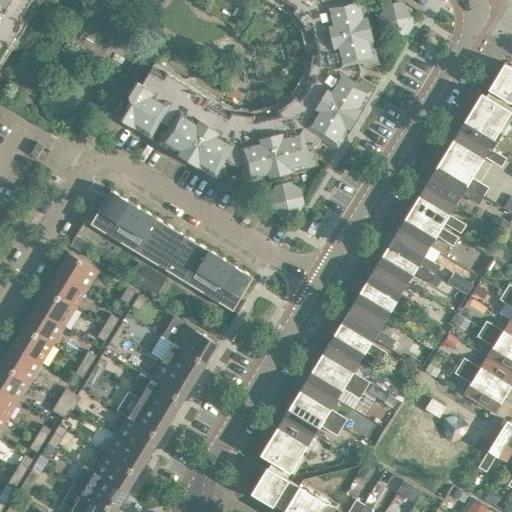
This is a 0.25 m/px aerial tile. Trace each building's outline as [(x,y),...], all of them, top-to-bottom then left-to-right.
[(0,0),(0,58),(3,63),(12,49),(16,48),(19,43),(18,39),(34,13),(35,13),(37,10),(36,10),(42,0),(0,0)] [(267,0),(278,6),(278,7),(281,9),(281,8),(293,15),(306,6),(309,0),(267,0)] [(309,0),(306,6),(293,15),(293,16),(293,20),(297,25),(301,26),(304,40),(303,40),(304,41),(371,25),(370,23),(368,23),(362,0),(309,0)] [(407,33),(414,22),(411,9),(399,2),(386,5),(379,16),(382,29),(394,36),(407,33)] [(190,158),(191,159),(218,175),(227,160),(231,163),(237,164),(241,162),(245,180),(277,172),(277,174),(283,173),(282,171),(314,163),(309,146),(314,145),(319,141),(321,138),(336,147),(353,119),(355,120),(357,116),(356,115),(373,87),(357,78),(360,74),(361,68),(360,64),(377,60),(369,28),(371,28),(371,25),(304,41),(304,43),(305,43),(308,57),(305,59),(304,66),(306,69),(299,81),(298,81),(297,84),(290,96),(285,96),(280,99),(280,104),(266,107),(266,106),(262,107),(262,108),(249,111),(246,108),(240,107),(236,109),(224,102),(225,101),(223,100),(187,159),(189,160),(190,158)] [(156,61),(154,65),(142,59),(131,77),(137,80),(129,94),(130,100),(132,101),(123,116),(122,115),(120,118),(124,120),(125,119),(186,156),(185,157),(187,159),(223,100),(222,99),(221,100),(195,84),(194,80),(189,77),(185,78),(159,62),(159,61),(156,59),(155,61),(156,61)] [(481,92),(459,129),(488,147),(511,107),(511,66),(504,62),(488,88),(490,89),(487,95),(481,92)] [(484,155),(501,166),(507,158),(488,147),(459,129),(448,147),(478,166),(484,155)] [(38,142),(31,153),(44,161),(51,149),(38,142)] [(489,187),(472,176),(478,166),(448,147),(436,166),(484,195),(489,187)] [(462,193),(479,203),(484,195),(436,166),(425,184),(455,203),(462,193)] [(272,210),(284,217),(297,214),(304,202),(299,191),(288,184),(276,185),(269,197),(272,210)] [(413,203),(461,232),(466,224),(449,213),(455,203),(425,184),(413,203)] [(233,310),(254,276),(111,188),(90,222),(233,310)] [(458,236),(411,207),(399,226),(430,245),(436,234),(453,245),(458,236)] [(496,213),(489,224),(505,234),(511,222),(496,213)] [(440,266),(423,255),(430,245),(399,226),(388,245),(435,274),(440,266)] [(70,244),(85,254),(91,243),(76,234),(70,244)] [(485,235),(480,243),(493,251),(498,242),(485,235)] [(413,271),(430,282),(435,274),(388,245),(377,263),(407,282),(413,271)] [(99,269),(69,251),(57,270),(87,288),(99,269)] [(418,302),(401,292),(407,282),(377,263),(365,281),(413,311),(418,302)] [(175,291),(130,264),(123,276),(168,303),(175,291)] [(87,288),(57,270),(46,289),(76,307),(87,288)] [(460,275),(454,286),(467,294),(473,283),(460,275)] [(391,308),(408,319),(413,311),(365,281),(354,300),(384,319),(391,308)] [(135,292),(127,287),(120,298),(128,303),(135,292)] [(476,288),(471,296),(482,302),(487,294),(476,288)] [(35,307),(65,325),(76,307),(46,289),(35,307)] [(500,298),(511,305),(511,314),(509,319),(511,320),(511,295),(505,291),(500,298)] [(147,299),(139,294),(132,305),(140,310),(147,299)] [(395,340),(378,329),(384,319),(354,300),(342,319),(390,348),(395,340)] [(65,325),(35,307),(23,326),(53,344),(65,325)] [(119,318),(111,313),(104,324),(112,329),(119,318)] [(208,314),(201,325),(207,328),(214,318),(208,314)] [(459,314),(454,322),(466,329),(471,321),(459,314)] [(163,335),(174,341),(205,361),(217,342),(175,316),(163,335)] [(214,318),(207,328),(222,337),(229,327),(214,318)] [(503,330),(487,320),(482,328),(511,345),(511,320),(509,319),(503,330)] [(131,325),(123,320),(116,331),(124,336),(131,325)] [(388,352),(340,323),(328,342),(359,360),(365,350),(382,360),(388,352)] [(97,336),(105,340),(112,329),(104,324),(97,336)] [(12,345),(42,363),(53,344),(23,326),(12,345)] [(478,335),(494,345),(487,356),(511,371),(511,345),(482,328),(478,335)] [(109,343),(117,348),(124,336),(116,331),(109,343)] [(449,333),(444,342),(454,347),(459,339),(449,333)] [(205,361),(174,341),(162,360),(194,379),(205,361)] [(370,381),(353,371),(359,360),(328,342),(317,360),(365,389),(370,381)] [(42,363),(12,345),(0,363),(30,381),(42,363)] [(96,355),(89,350),(82,361),(90,366),(96,355)] [(480,367),(464,357),(460,364),(506,393),(511,383),(511,371),(487,356),(480,367)] [(108,362),(100,357),(93,369),(101,373),(108,362)] [(194,379),(162,360),(151,378),(183,398),(194,379)] [(343,387),(360,397),(365,389),(317,360),(306,379),(336,397),(343,387)] [(90,366),(82,361),(75,372),(83,377),(90,366)] [(430,361),(425,370),(437,377),(442,368),(430,361)] [(0,363),(0,387),(19,399),(30,381),(0,363)] [(455,372),(463,377),(471,382),(464,393),(495,412),(506,393),(460,364),(455,372)] [(86,380),(94,385),(101,373),(93,369),(86,380)] [(129,390),(140,397),(172,416),(183,398),(151,378),(140,372),(129,390)] [(347,418),(330,407),(336,397),(306,379),(295,397),(342,426),(347,418)] [(370,381),(365,389),(371,393),(385,401),(390,393),(370,381)] [(19,399),(0,387),(0,413),(8,418),(19,399)] [(66,387),(59,398),(67,403),(74,392),(66,387)] [(67,403),(74,408),(81,396),(74,392),(67,403)] [(172,416),(140,397),(128,416),(160,435),(172,416)] [(320,424),(337,434),(342,426),(295,397),(283,416),(312,434),(314,434),(320,424)] [(59,398),(52,410),(60,414),(67,403),(59,398)] [(446,406),(432,398),(426,408),(439,416),(446,406)] [(60,414),(68,419),(74,408),(67,403),(60,414)] [(160,435),(128,416),(117,434),(149,454),(160,435)] [(312,434),(283,416),(260,453),(272,460),(269,466),(267,465),(251,491),(273,505),(274,503),(284,509),(282,511),(333,511),(336,507),(286,477),(312,434)] [(464,419),(452,416),(444,424),(447,436),(458,439),(467,431),(464,419)] [(486,470),(496,454),(507,461),(511,453),(511,422),(507,419),(479,466),(486,470)] [(51,429),(43,424),(36,436),(44,440),(51,429)] [(63,436),(55,431),(48,443),(56,447),(63,436)] [(149,454),(117,434),(106,452),(138,472),(149,454)] [(30,447),(37,452),(44,440),(36,436),(30,447)] [(41,454),(49,459),(56,447),(48,443),(41,454)] [(138,472),(106,452),(94,471),(126,490),(138,472)] [(29,466),(21,461),(14,473),(21,478),(29,466)] [(72,483),(83,489),(115,509),(126,490),(94,471),(84,464),(72,483)] [(365,464),(358,475),(368,481),(375,470),(365,464)] [(40,473),(32,469),(25,480),(33,485),(40,473)] [(7,484),(15,488),(21,478),(14,473),(7,484)] [(398,489),(397,490),(406,496),(413,485),(404,479),(403,480),(398,489)] [(18,491),(26,496),(33,485),(25,480),(18,491)] [(457,488),(453,495),(464,502),(469,494),(457,488)] [(71,508),(77,511),(113,511),(115,509),(83,489),(71,508)] [(489,491),(485,499),(495,505),(500,498),(489,491)] [(356,498),(347,511),(343,511),(336,507),(333,511),(358,511),(364,503),(356,498)] [(468,511),(484,511),(487,508),(473,499),(466,511),(468,511)] [(511,511),(511,501),(509,499),(503,509),(507,511),(511,511)] [(369,511),(372,508),(364,503),(358,511),(369,511)]
